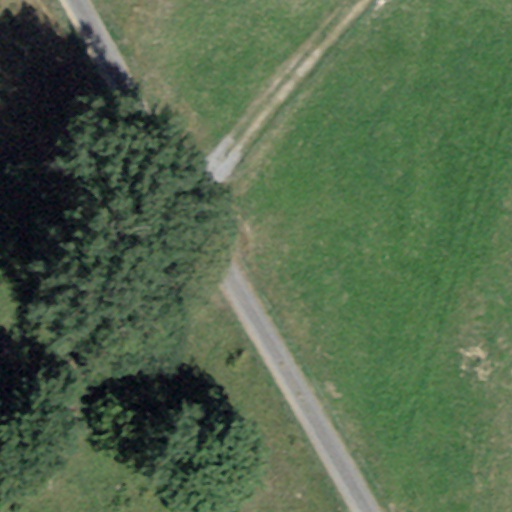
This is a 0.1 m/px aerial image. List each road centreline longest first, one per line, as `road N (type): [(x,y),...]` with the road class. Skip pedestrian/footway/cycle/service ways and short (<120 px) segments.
road 1 (track): [(67,0),(358,511)]
road 2 (track): [(370,511),(383,493),(460,216),(511,80)]
road 3 (track): [(365,0),(236,141),(186,209)]
